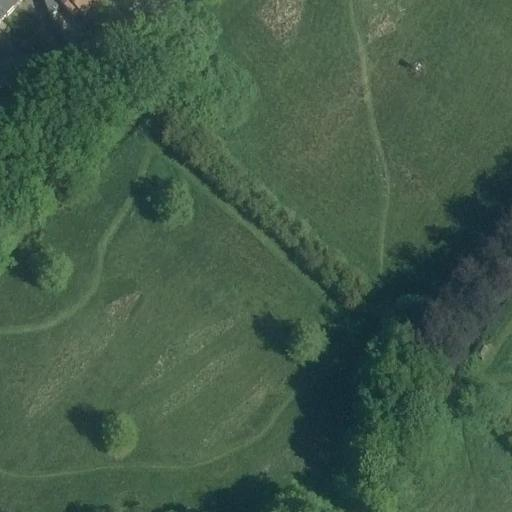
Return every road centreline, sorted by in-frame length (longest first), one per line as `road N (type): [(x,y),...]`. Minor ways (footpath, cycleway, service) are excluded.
road 1 (track): [(511,258),(456,327),(397,454),(358,511)]
road 2 (residential): [(162,0),(118,40),(0,79)]
